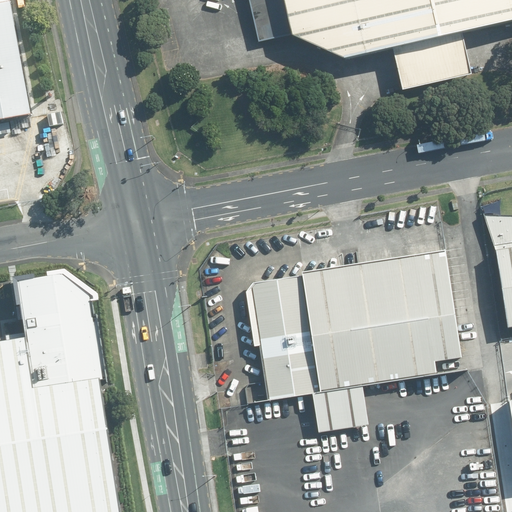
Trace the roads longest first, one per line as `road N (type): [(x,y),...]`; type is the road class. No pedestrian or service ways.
road 1 (unclassified): [(511,147),(134,223)]
road 2 (primary): [(134,223),(154,288),(188,511)]
road 3 (unknown): [(243,435),(235,280),(260,263),(356,245)]
road 4 (primary): [(81,0),(134,223)]
road 5 (unknown): [(365,511),(495,352)]
road 6 (unknown): [(463,156),(480,331),(495,352)]
road 7 (unclassified): [(0,249),(134,223)]
road 8 (unknown): [(243,435),(283,436),(302,511)]
